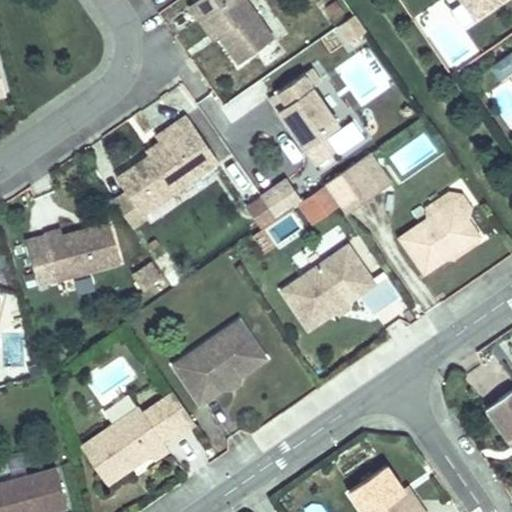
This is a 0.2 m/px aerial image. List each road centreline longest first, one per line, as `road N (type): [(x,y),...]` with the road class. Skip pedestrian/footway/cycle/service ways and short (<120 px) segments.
road 1 (residential): [(0,164),(118,84),(131,54),(113,0)]
road 2 (residential): [(202,511),(392,382)]
road 3 (residential): [(485,511),(392,382)]
road 4 (residential): [(392,382),(511,298)]
